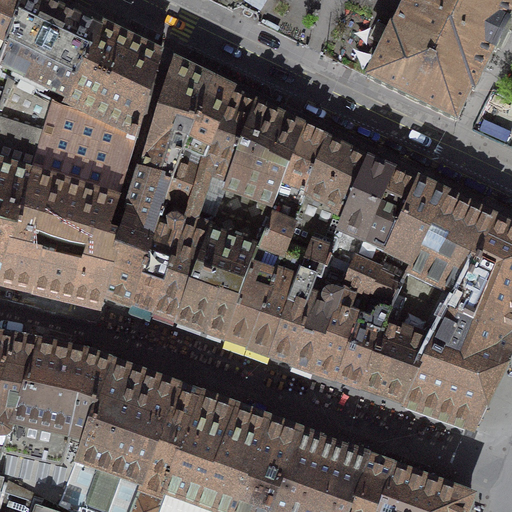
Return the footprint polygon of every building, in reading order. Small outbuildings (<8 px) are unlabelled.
[(0,0),(0,61),(22,0),(0,0)] [(22,0),(0,61),(0,88),(4,90),(7,81),(12,84),(16,75),(67,99),(100,31),(62,13),(35,0),(22,0)] [(511,0),(406,0),(405,2),(406,2),(393,29),(391,28),(368,78),(367,78),(406,97),(405,97),(417,103),(418,103),(456,121),(471,90),(474,91),(501,29),(504,31),(505,28),(506,29),(507,26),(506,25),(509,18),(511,12),(511,0)] [(73,101),(141,123),(159,60),(130,46),(100,31),(67,99),(73,101)] [(141,171),(172,182),(180,161),(210,85),(174,67),(162,104),(141,171)] [(141,123),(73,101),(70,110),(63,108),(12,84),(7,81),(4,90),(5,90),(0,108),(0,111),(46,126),(30,178),(32,179),(0,280),(0,281),(45,292),(102,306),(105,294),(104,293),(114,261),(122,237),(120,236),(108,232),(113,215),(141,123)] [(202,169),(231,96),(221,90),(210,85),(180,161),(202,169)] [(243,102),(231,96),(202,169),(184,225),(208,233),(225,188),(254,108),(243,102)] [(254,108),(225,188),(275,206),(277,198),(278,196),(303,131),(291,125),(266,113),(254,108)] [(30,178),(46,126),(0,111),(0,280),(32,179),(30,178)] [(307,192),(325,142),(314,137),(303,131),(278,196),(277,198),(301,206),(307,192)] [(346,152),(325,142),(307,192),(301,206),(294,226),(293,226),(288,240),(311,248),(316,235),(335,243),(340,229),(341,226),(340,226),(348,205),(349,206),(367,163),(346,152)] [(154,311),(184,225),(202,169),(180,161),(172,182),(131,303),(143,307),(154,311)] [(341,226),(340,229),(365,240),(374,217),(393,174),(380,168),(367,163),(349,206),(348,205),(340,226),(341,226)] [(105,294),(131,303),(172,182),(141,171),(128,211),(120,236),(122,237),(114,261),(104,293),(105,294)] [(358,256),(381,265),(383,261),(387,251),(386,251),(394,233),(395,234),(400,222),(417,185),(405,180),(393,174),(374,217),(365,240),(358,256)] [(387,251),(383,261),(407,273),(408,271),(412,264),(446,199),(431,192),(417,185),(400,222),(395,234),(394,233),(386,251),(387,251)] [(201,328),(225,337),(254,257),(266,231),(265,231),(271,217),(271,216),(275,206),(225,188),(208,233),(189,284),(189,285),(176,319),(201,328)] [(301,206),(277,198),(275,206),(271,216),(271,217),(265,231),(266,231),(254,257),(225,337),(237,341),(248,345),(274,273),(276,274),(288,240),(293,226),(294,226),(301,206)] [(412,264),(408,271),(457,295),(494,222),(470,211),(446,199),(412,264)] [(449,310),(511,342),(511,341),(510,340),(511,333),(511,231),(494,222),(457,295),(449,310)] [(208,233),(184,225),(154,311),(171,317),(176,319),(189,285),(189,284),(208,233)] [(365,240),(340,229),(335,243),(332,252),(293,362),(304,365),(315,369),(336,309),(355,262),(356,262),(358,256),(365,240)] [(335,243),(316,235),(311,248),(293,294),(272,354),(283,358),(293,362),(332,252),(335,243)] [(260,349),(272,354),(293,294),(311,248),(288,240),(276,274),(274,273),(248,345),(260,349)] [(378,271),(381,265),(358,256),(356,262),(355,262),(336,309),(315,369),(326,373),(338,377),(364,304),(363,304),(373,281),(375,282),(379,272),(378,271)] [(385,324),(407,273),(383,261),(381,265),(378,271),(379,272),(375,282),(373,281),(363,304),(364,304),(338,377),(349,381),(361,386),(385,324)] [(385,324),(361,386),(382,393),(403,401),(431,344),(449,310),(457,295),(408,271),(407,273),(385,324)] [(403,401),(470,425),(495,374),(511,342),(449,310),(431,344),(403,401)] [(0,460),(10,429),(35,357),(38,348),(9,341),(2,340),(0,339),(0,460)] [(10,429),(0,460),(0,477),(4,479),(43,498),(59,506),(76,465),(107,376),(110,366),(87,358),(62,353),(38,348),(35,357),(10,429)] [(174,401),(178,391),(122,371),(110,366),(107,376),(76,465),(59,506),(70,511),(131,511),(145,479),(174,401)] [(131,511),(156,511),(162,498),(168,481),(195,409),(199,399),(188,395),(178,391),(174,401),(145,479),(131,511)] [(270,511),(271,511),(295,446),(299,436),(256,420),(199,399),(195,409),(168,481),(162,498),(156,511),(270,511)] [(270,511),(348,511),(364,472),(368,462),(346,454),(346,453),(334,448),(321,444),(299,436),(295,446),(271,511),(270,511)] [(380,466),(368,462),(364,472),(348,511),(376,511),(388,481),(392,470),(380,466)] [(462,511),(468,498),(430,484),(392,470),(388,481),(376,511),(462,511)] [(70,511),(59,506),(59,507),(69,511),(51,511),(39,508),(43,498),(4,479),(0,494),(0,511),(70,511)]
